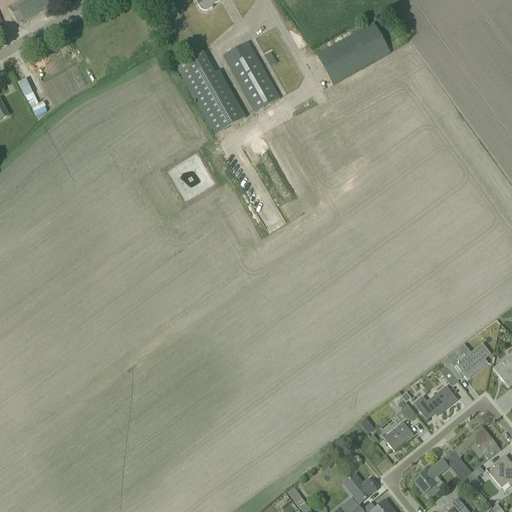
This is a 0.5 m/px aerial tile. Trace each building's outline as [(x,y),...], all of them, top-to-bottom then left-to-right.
[(22,0),(7,9),(12,17),(17,25),(59,0),(22,0)] [(219,0),(194,0),(199,9),(200,9),(200,10),(201,11),(202,11),(202,12),(203,12),(204,12),(205,12),(206,12),(207,12),(207,11),(213,8),(212,7),(220,2),(219,0)] [(316,56),(333,86),(390,53),(373,23),(316,56)] [(345,145),(277,28),(256,40),(324,157),(345,145)] [(280,99),(248,43),(222,57),(254,114),(280,99)] [(187,89),(214,136),(245,118),(219,71),(187,89)] [(42,102),(37,104),(26,79),(18,82),(33,118),(46,112),(42,102)] [(475,351),(456,367),(467,380),(486,364),(483,361),(490,356),(482,346),(475,351)] [(450,364),(464,353),(461,349),(460,348),(441,364),(445,368),(449,373),(454,369),(450,364)] [(511,353),(492,370),(508,389),(511,386),(511,369),(511,370),(511,369),(511,353)] [(457,383),(449,373),(445,368),(439,373),(451,388),(457,383)] [(456,402),(445,388),(426,404),(421,399),(413,405),(426,421),(429,419),(428,417),(433,414),(435,417),(448,406),(449,408),(456,402)] [(417,418),(403,401),(398,406),(402,410),(401,411),(411,423),(417,418)] [(383,439),(387,445),(394,453),(413,437),(402,424),(383,439)] [(470,437),(471,437),(454,451),(460,459),(475,446),(488,461),(500,451),(496,447),(481,428),(470,437)] [(494,468),(488,474),(501,490),(508,484),(511,488),(511,486),(511,465),(505,457),(493,467),(494,468)] [(459,460),(455,464),(466,479),(471,475),(459,460)] [(434,481),(448,469),(442,461),(425,475),(424,475),(413,483),(423,496),(425,494),(430,500),(439,493),(434,487),(437,485),(434,481)] [(450,468),(462,483),(466,479),(455,464),(450,468)] [(471,475),(466,479),(470,484),(484,473),(479,468),(471,475)] [(371,496),(370,496),(376,491),(368,481),(362,485),(355,476),(343,486),(359,506),(371,496)] [(466,479),(462,483),(456,487),(442,498),(449,506),(441,511),(467,511),(457,499),(462,495),(460,492),(470,484),(466,479)] [(467,492),(472,499),(478,494),(473,488),(467,492)] [(311,511),(301,499),(295,503),(301,511),(311,511)] [(392,511),(389,507),(386,509),(382,503),(371,511),(392,511)]
